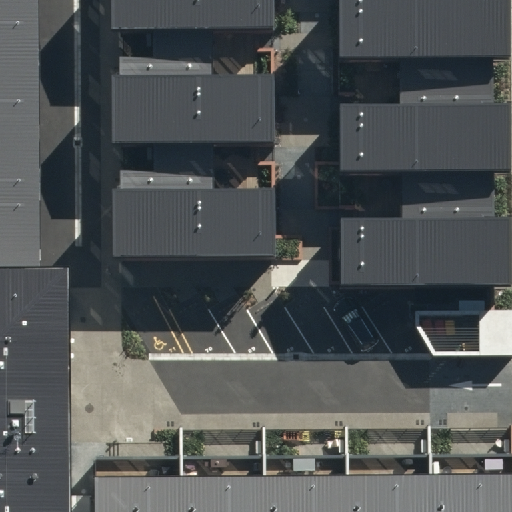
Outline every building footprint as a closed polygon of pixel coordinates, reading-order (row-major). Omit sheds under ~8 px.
[(0,0),(0,511),(70,511),(68,266),(35,267),(32,0),(0,0)] [(117,0),(118,35),(154,35),(154,62),(118,62),(119,149),(155,149),(155,175),(118,176),(119,259),(282,258),(282,189),(216,190),(216,153),(280,153),(279,78),(214,79),(214,36),(276,36),(275,0),(117,0)] [(341,0),(342,55),(402,55),(403,105),(343,106),(343,168),(405,168),(405,221),(344,222),(344,284),(499,283),(497,0),(341,0)] [(511,315),(511,310),(416,311),(416,328),(434,356),(511,355),(511,315)] [(508,511),(507,473),(99,481),(99,511),(508,511)]
